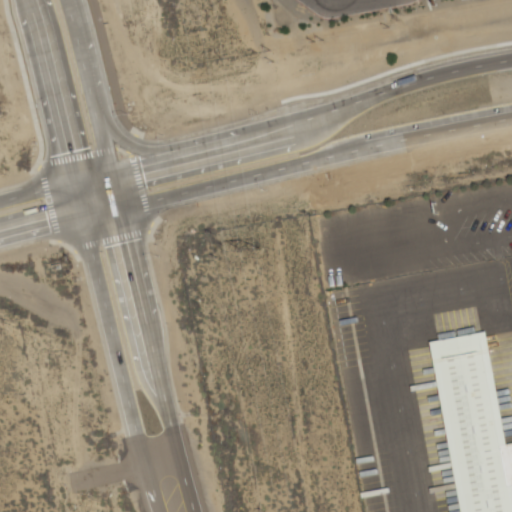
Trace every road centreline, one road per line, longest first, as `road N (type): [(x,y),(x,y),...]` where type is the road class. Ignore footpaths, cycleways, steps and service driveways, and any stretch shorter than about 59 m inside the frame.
road 1 (primary): [(511,59),(77,184)]
road 2 (primary): [(84,217),(511,119)]
road 3 (secondary): [(195,511),(120,209)]
road 4 (secondary): [(84,217),(155,493)]
road 5 (primary): [(29,0),(77,184)]
road 6 (primary): [(98,117),(67,0)]
